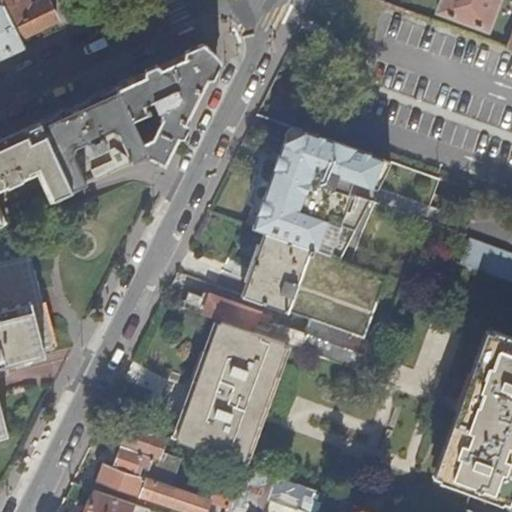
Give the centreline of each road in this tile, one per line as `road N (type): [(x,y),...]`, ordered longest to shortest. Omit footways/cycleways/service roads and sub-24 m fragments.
road 1 (residential): [(26,511),(280,0)]
road 2 (secondary): [(205,0),(0,94)]
